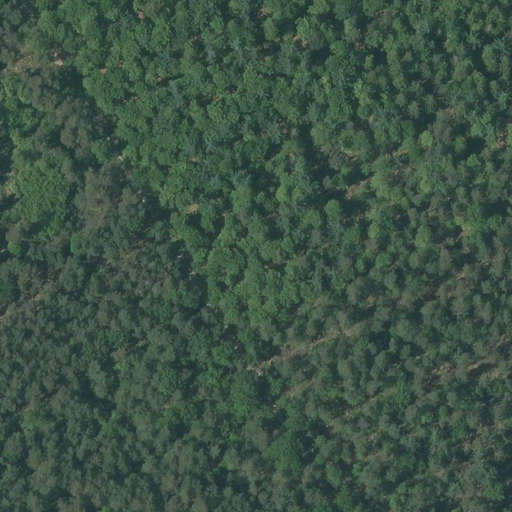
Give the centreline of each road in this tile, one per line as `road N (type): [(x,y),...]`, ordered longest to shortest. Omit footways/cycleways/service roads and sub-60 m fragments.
road 1 (track): [(18,0),(335,511)]
road 2 (track): [(112,153),(403,16),(454,0)]
road 3 (track): [(224,335),(511,211)]
